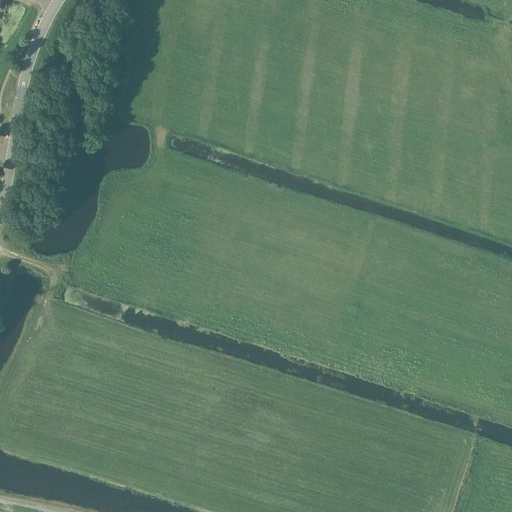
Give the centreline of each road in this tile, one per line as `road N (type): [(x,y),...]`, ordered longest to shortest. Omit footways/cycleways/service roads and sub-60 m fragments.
road 1 (track): [(0,250),(50,270),(54,282),(14,379)]
road 2 (residential): [(10,155),(32,52),(57,2)]
